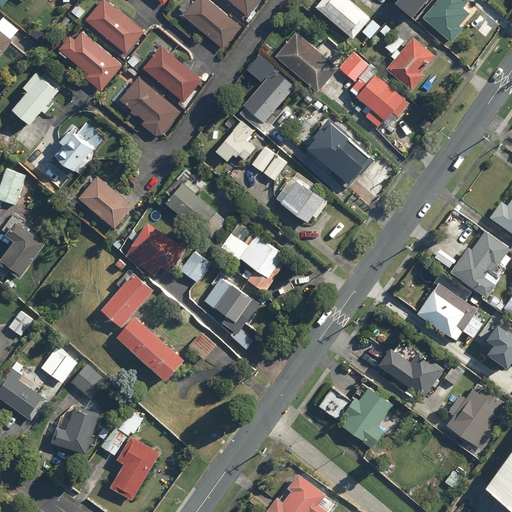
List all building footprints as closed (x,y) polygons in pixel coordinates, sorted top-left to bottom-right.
[(102,0),(86,20),(127,53),(145,31),(107,0),(102,0)] [(195,0),(184,15),(224,48),(242,26),(210,0),(195,0)] [(230,0),(248,15),(261,0),(230,0)] [(322,0),(317,7),(354,39),(372,18),(351,0),(322,0)] [(424,17),(453,42),(465,28),(461,25),(471,13),(465,8),(471,1),(470,0),(411,0),(410,2),(426,15),(424,17)] [(71,12),(80,18),(85,12),(76,5),(71,12)] [(67,17),(62,23),(66,26),(71,20),(67,17)] [(382,26),(373,20),(363,33),(372,39),(382,26)] [(0,55),(13,40),(0,28),(0,55)] [(86,78),(102,90),(123,65),(83,31),(76,40),(71,36),(60,49),(89,74),(86,78)] [(277,56),(319,92),(339,68),(297,31),(277,56)] [(388,68),(414,90),(427,75),(423,71),(437,55),(415,36),(388,68)] [(262,50),(268,54),(272,48),(266,44),(262,50)] [(365,52),(371,56),(377,49),(371,44),(365,52)] [(144,68),(185,102),(203,79),(162,46),(144,68)] [(356,81),(370,65),(355,52),(341,68),(356,81)] [(129,61),(136,67),(141,61),(134,56),(129,61)] [(128,70),(136,76),(139,72),(131,66),(128,70)] [(245,104),(265,122),(297,86),(275,67),(267,76),(268,77),(245,104)] [(367,116),(380,127),(386,120),(387,121),(394,112),(399,116),(411,101),(377,73),(368,84),(361,78),(351,89),(373,109),(367,116)] [(14,109),(32,124),(43,109),(47,112),(51,107),(47,104),(59,90),(42,76),(14,109)] [(143,124),(156,135),(163,134),(181,111),(140,76),(121,99),(132,109),(132,112),(135,115),(139,114),(146,120),(143,124)] [(307,98),(311,102),(316,97),(312,94),(307,98)] [(367,144),(334,117),(319,135),(306,152),(324,168),(335,155),(347,165),(367,144)] [(217,151),(229,161),(235,154),(238,157),(240,154),(247,160),(257,148),(248,140),(255,131),(242,121),(217,151)] [(56,155),(76,170),(93,149),(74,134),(56,155)] [(253,164),(264,171),(276,155),(265,147),(253,164)] [(265,172),(276,180),(288,163),(277,155),(265,172)] [(0,187),(0,199),(16,205),(27,175),(7,168),(0,187)] [(79,198),(116,229),(134,206),(98,175),(79,198)] [(282,203),(310,222),(325,199),(298,181),(282,203)] [(167,203),(199,231),(217,211),(185,182),(167,203)] [(492,217),(511,231),(511,200),(509,205),(503,201),(492,217)] [(0,261),(0,263),(21,278),(46,244),(16,222),(6,235),(15,241),(0,261)] [(126,256),(156,276),(163,266),(171,272),(187,248),(149,222),(126,256)] [(135,241),(139,234),(134,231),(129,237),(135,241)] [(452,272),(488,297),(498,284),(486,276),(490,271),(496,276),(505,264),(503,262),(511,249),(487,231),(474,250),(470,247),(452,272)] [(243,276),(267,292),(285,265),(281,262),(286,255),(257,235),(251,244),(233,232),(222,247),(241,260),(242,258),(257,268),(253,273),(247,269),(243,276)] [(202,240),(209,245),(214,240),(207,234),(202,240)] [(114,245),(119,249),(122,245),(117,241),(114,245)] [(209,246),(216,252),(220,246),(213,241),(209,246)] [(441,249),(435,257),(450,269),(457,261),(441,249)] [(181,269),(198,282),(211,264),(195,252),(181,269)] [(116,264),(123,270),(126,265),(120,260),(116,264)] [(103,309),(122,327),(155,290),(135,272),(103,309)] [(3,284),(10,290),(16,285),(9,278),(3,284)] [(229,316),(224,323),(239,333),(261,303),(233,284),(232,285),(222,278),(206,300),(229,316)] [(419,314),(458,340),(479,309),(440,283),(419,314)] [(500,302),(497,306),(502,310),(505,305),(500,302)] [(10,327),(22,336),(33,320),(21,311),(10,327)] [(118,337),(168,381),(186,360),(137,316),(118,337)] [(492,337),(511,351),(511,325),(504,320),(492,337)] [(188,345),(204,360),(217,347),(201,332),(188,345)] [(380,365),(425,398),(434,386),(437,387),(440,383),(436,381),(445,369),(421,351),(412,363),(392,348),(380,365)] [(10,357),(14,360),(20,351),(17,349),(10,357)] [(52,374),(63,381),(76,362),(65,355),(52,374)] [(72,382),(91,399),(108,380),(89,363),(72,382)] [(444,378),(454,385),(464,371),(454,364),(444,378)] [(0,381),(0,396),(32,420),(48,399),(8,370),(0,381)] [(364,442),(373,448),(386,431),(379,426),(394,405),(370,387),(361,400),(357,397),(346,413),(349,416),(343,425),(365,441),(364,442)] [(447,425),(482,450),(498,427),(493,424),(507,404),(484,387),(479,394),(473,389),(466,399),(461,395),(449,412),(454,415),(447,425)] [(52,442),(87,454),(101,413),(76,405),(68,430),(57,427),(52,442)] [(132,410),(122,426),(135,434),(144,418),(132,410)] [(423,455),(441,469),(457,448),(438,434),(423,455)] [(111,488),(133,500),(162,453),(132,436),(118,460),(125,464),(111,488)] [(511,511),(511,450),(485,489),(511,511)] [(454,489),(467,472),(456,464),(443,482),(454,489)] [(265,508),(269,511),(329,511),(330,511),(319,502),(326,493),(298,471),(287,485),(291,488),(283,499),(276,494),(265,508)]
